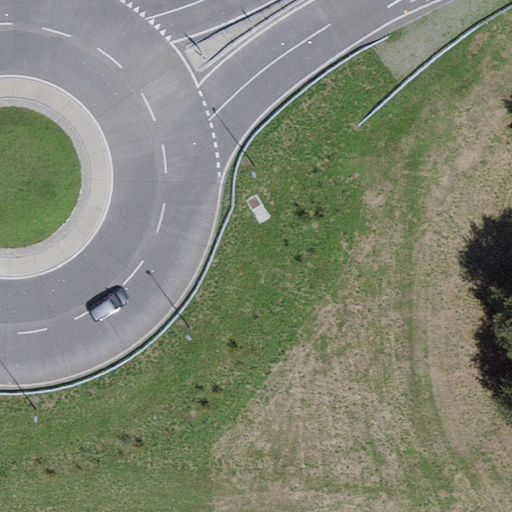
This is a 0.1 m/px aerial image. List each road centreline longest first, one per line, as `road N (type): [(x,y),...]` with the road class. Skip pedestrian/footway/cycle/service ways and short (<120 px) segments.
road 1 (primary): [(163,169),(245,82),(369,0)]
road 2 (primary): [(0,330),(72,317),(107,296),(145,248),(163,169)]
road 3 (primary): [(163,169),(141,97),(104,55),(71,35)]
road 4 (primary): [(201,0),(71,35)]
